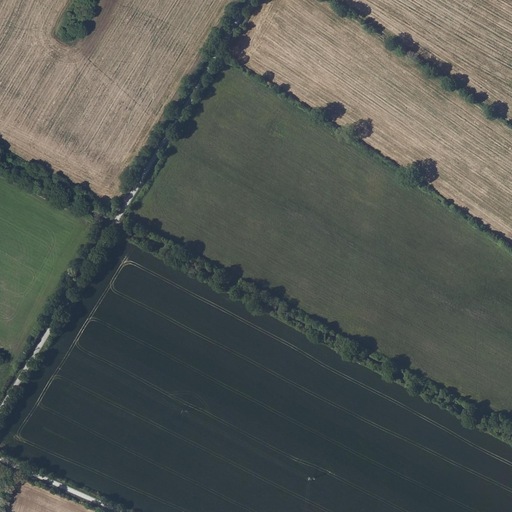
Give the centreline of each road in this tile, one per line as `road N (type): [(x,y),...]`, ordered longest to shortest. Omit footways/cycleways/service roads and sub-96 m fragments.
road 1 (track): [(0,412),(189,92),(254,0)]
road 2 (track): [(0,459),(124,511)]
